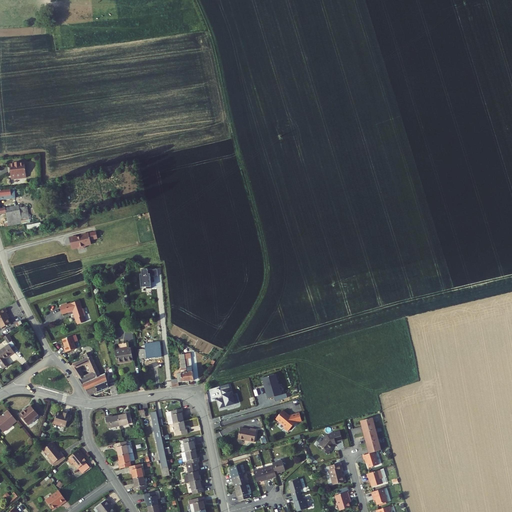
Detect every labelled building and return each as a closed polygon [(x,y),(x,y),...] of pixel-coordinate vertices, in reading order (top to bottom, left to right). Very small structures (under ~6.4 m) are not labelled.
[(9,165),(10,172),(25,172),(24,163),(19,164),(19,162),(15,163),(15,164),(9,165)] [(8,190),(4,190),(5,197),(9,197),(11,208),(0,209),(0,214),(16,211),(13,194),(9,195),(8,190)] [(89,233),(90,241),(98,239),(96,232),(89,233)] [(76,236),(69,238),(72,249),(77,248),(78,249),(80,250),(84,249),(86,247),(86,246),(91,244),(90,241),(89,233),(81,235),(81,237),(78,237),(76,236)] [(84,311),(81,301),(61,306),(63,314),(70,312),(71,313),(74,312),(76,320),(78,325),(85,324),(84,318),(86,317),(85,311),(84,311)] [(6,307),(0,310),(0,324),(2,328),(11,323),(7,315),(8,314),(6,311),(7,311),(6,307)] [(9,346),(0,351),(0,363),(3,369),(9,365),(5,359),(14,353),(11,349),(16,346),(9,336),(5,339),(9,346)] [(73,337),(63,339),(65,347),(64,348),(65,352),(76,350),(73,337)] [(158,349),(139,353),(141,362),(160,359),(158,349)] [(130,351),(115,353),(117,365),(132,362),(130,351)] [(186,353),(182,354),(185,370),(183,371),(184,374),(178,375),(178,380),(172,381),(173,388),(180,387),(179,383),(190,381),(186,354),(186,353)] [(192,353),(186,354),(190,381),(190,382),(196,381),(194,367),(191,367),(189,358),(193,358),(192,353)] [(107,388),(106,382),(86,391),(89,396),(90,398),(97,395),(98,393),(107,388)] [(114,383),(109,384),(112,396),(117,394),(114,383)] [(18,414),(27,425),(34,419),(33,418),(37,415),(29,406),(23,412),(22,411),(18,414)] [(183,409),(172,411),(173,416),(167,417),(169,425),(175,424),(184,422),(183,417),(184,417),(183,409)] [(0,417),(0,428),(3,432),(16,421),(8,411),(0,417)] [(53,422),(64,426),(67,421),(68,421),(71,414),(64,411),(63,413),(57,411),(53,422)] [(121,415),(117,416),(119,426),(131,423),(128,412),(120,413),(121,415)] [(289,417),(284,413),(277,421),(286,428),(284,430),(289,434),(297,424),(298,425),(303,424),(301,415),(292,417),(291,419),(289,417)] [(155,414),(149,415),(153,436),(159,435),(155,414)] [(112,415),(104,417),(106,429),(119,426),(117,416),(112,417),(112,415)] [(360,421),(370,453),(375,452),(382,450),(372,417),(360,421)] [(185,426),(184,422),(175,424),(177,436),(188,434),(186,426),(185,426)] [(246,432),(240,431),(238,442),(254,445),(256,433),(250,432),(249,433),(246,433),(246,432)] [(322,453),(328,457),(332,452),(330,451),(332,449),(333,448),(336,447),(336,445),(342,443),(339,434),(332,436),(332,437),(331,438),(330,437),(327,438),(325,440),(325,442),(324,442),(320,447),(320,449),(324,452),(322,453)] [(166,469),(159,435),(153,436),(161,470),(166,469)] [(195,438),(184,440),(186,452),(196,450),(195,446),(197,446),(195,438)] [(130,441),(114,444),(116,452),(117,452),(118,457),(128,454),(133,453),(132,449),(131,448),(127,449),(127,446),(126,443),(130,442),(130,441)] [(52,462),(55,466),(66,457),(63,453),(62,454),(54,445),(46,451),(54,461),(52,462)] [(197,454),(196,450),(186,452),(189,465),(197,463),(200,462),(199,454),(197,454)] [(79,451),(70,459),(71,461),(70,462),(72,465),(74,464),(79,470),(88,463),(83,457),(84,457),(79,451)] [(370,453),(364,455),(365,459),(367,458),(368,463),(370,467),(379,464),(375,452),(370,453)] [(131,467),(128,454),(118,457),(119,461),(118,461),(120,469),(128,467),(131,467)] [(66,457),(55,466),(58,469),(69,460),(66,457)] [(200,475),(197,463),(189,465),(186,465),(188,475),(183,476),(184,484),(190,482),(199,480),(198,476),(200,475)] [(273,466),(274,468),(277,477),(282,476),(281,475),(286,473),(283,463),(273,466)] [(140,465),(131,467),(128,467),(130,475),(131,474),(132,479),(142,477),(140,469),(140,465)] [(342,474),(339,466),(328,470),(333,488),(345,484),(343,478),(342,478),(341,474),(342,474)] [(274,468),(264,471),(268,483),(273,481),(272,480),(277,479),(277,477),(274,468)] [(242,469),(232,471),(233,476),(231,476),(233,481),(244,477),(242,469)] [(264,471),(254,474),(257,484),(263,483),(263,484),(268,483),(264,471)] [(380,472),(366,476),(368,480),(369,480),(370,484),(372,489),(382,486),(381,481),(382,480),(380,472)] [(145,490),(142,477),(132,479),(133,483),(131,484),(133,492),(145,490)] [(247,487),(244,477),(233,481),(234,486),(236,485),(237,490),(247,487)] [(200,485),(199,480),(190,482),(192,495),(204,492),(202,484),(200,485)] [(300,483),(290,486),(291,490),(290,490),(292,500),(301,498),(300,493),(303,492),(300,483)] [(250,497),(247,487),(237,490),(239,495),(237,495),(238,500),(250,497)] [(383,491),(371,494),(372,498),(374,498),(375,503),(377,507),(387,504),(383,491)] [(45,502),(51,511),(61,504),(62,505),(66,503),(59,493),(45,502)] [(155,493),(143,496),(145,504),(146,503),(147,507),(157,505),(165,504),(164,499),(156,500),(155,493)] [(346,493),(334,497),(338,511),(339,511),(349,509),(348,504),(347,502),(349,501),(346,493)] [(204,497),(193,500),(195,511),(205,510),(204,506),(206,505),(204,497)] [(302,503),(301,498),(292,500),(295,510),(297,509),(297,511),(303,511),(308,511),(306,502),(302,503)]
